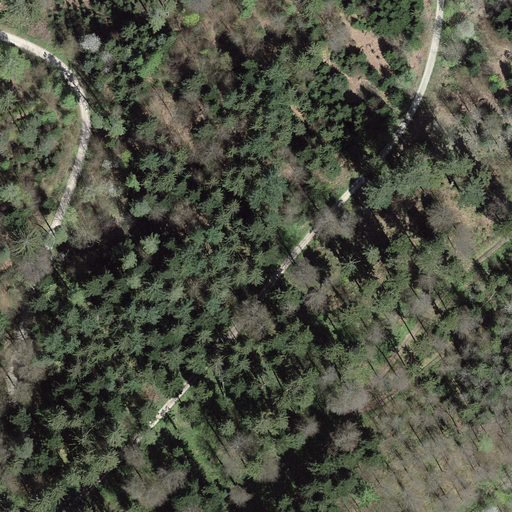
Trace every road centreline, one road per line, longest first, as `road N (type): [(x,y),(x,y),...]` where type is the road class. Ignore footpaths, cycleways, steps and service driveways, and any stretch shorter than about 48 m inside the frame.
road 1 (track): [(441,0),(427,82),(396,135),(67,511)]
road 2 (track): [(511,299),(416,379),(348,418),(262,511)]
road 3 (track): [(348,418),(442,294),(511,236)]
